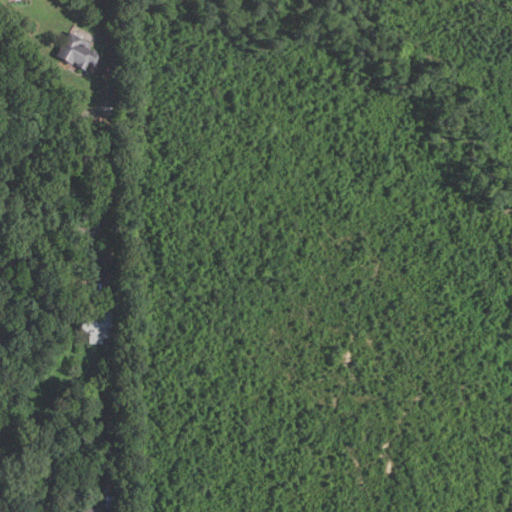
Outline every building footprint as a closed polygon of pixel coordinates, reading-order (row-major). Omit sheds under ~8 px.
[(87,71),(78,66),(79,64),(75,62),(74,64),(58,55),(71,32),(85,39),(82,45),(103,56),(97,66),(91,63),(87,71)] [(105,338),(105,343),(91,343),(91,333),(82,334),(82,312),(89,312),(89,309),(101,308),(101,311),(108,311),(108,312),(113,312),(113,323),(112,323),(112,337),(105,338)] [(0,474),(0,454),(8,471),(0,474)] [(121,468),(121,489),(108,488),(108,468),(121,468)] [(122,507),(108,507),(108,494),(122,494),(122,507)]
